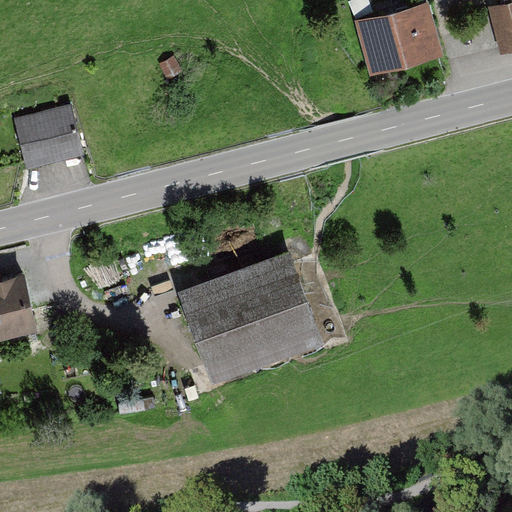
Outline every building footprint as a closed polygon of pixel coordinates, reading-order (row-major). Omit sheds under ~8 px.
[(430,0),(416,0),(356,16),(370,71),(444,51),(430,0)] [(511,0),(500,0),(489,3),(501,51),(511,47),(511,0)] [(72,102),(15,117),(27,163),(84,148),(72,102)] [(4,121),(0,121),(0,147),(10,145),(4,121)] [(291,244),(179,285),(213,378),(325,337),(291,244)] [(24,267),(0,273),(0,332),(38,323),(24,267)]
